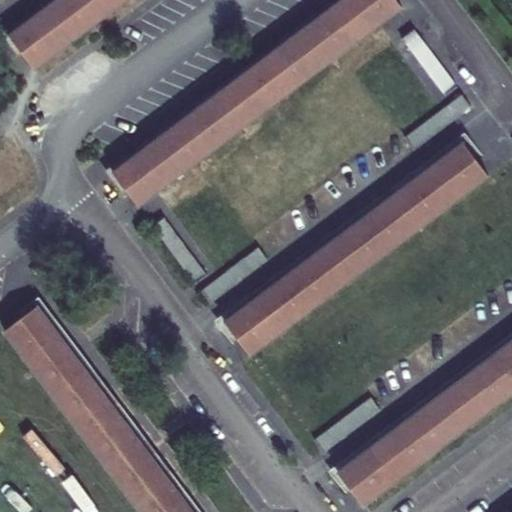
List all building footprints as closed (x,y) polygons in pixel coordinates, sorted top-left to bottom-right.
[(56,0),(10,35),(22,51),(34,68),(114,9),(125,0),(56,0)] [(401,6),(396,0),(343,0),(112,174),(125,190),(138,207),(401,6)] [(401,38),(445,95),(456,86),(413,29),(401,38)] [(461,93),(404,137),(414,149),(471,106),(461,93)] [(489,175),(476,159),(463,141),(225,323),(238,340),(249,355),(489,175)] [(195,283),(207,274),(165,217),(153,226),(195,283)] [(210,302),(267,259),(259,247),(201,291),(210,302)] [(193,511),(38,305),(21,318),(4,331),(140,511),(193,511)] [(511,392),(511,340),(338,472),(350,488),(363,504),(511,392)] [(323,451),(380,409),(371,398),(315,440),(323,451)]
